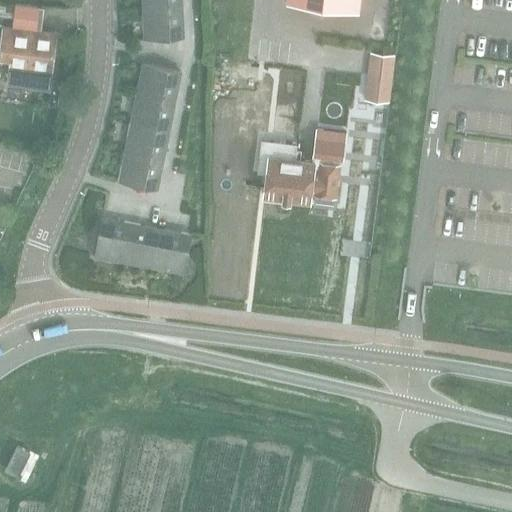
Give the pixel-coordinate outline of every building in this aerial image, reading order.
[(323,0),(323,7),(359,11),(360,0),(323,0)] [(181,5),(144,6),(145,36),(183,35),(181,5)] [(2,23),(0,37),(0,59),(10,60),(8,80),(49,87),(56,30),(2,23)] [(367,72),(389,75),(391,53),(369,51),(367,72)] [(138,93),(174,100),(180,71),(144,64),(138,93)] [(386,101),(389,75),(367,72),(364,99),(386,101)] [(168,129),(174,100),(138,93),(132,121),(168,129)] [(163,157),(168,129),(132,121),(126,149),(163,157)] [(304,158),(299,199),(309,200),(310,189),(315,190),(315,192),(335,194),(339,164),(336,163),(337,158),(340,159),(343,131),(317,128),(313,159),(304,158)] [(156,186),(163,157),(126,149),(120,179),(156,186)] [(299,199),(304,158),(305,152),(287,150),(286,156),(268,154),(263,194),(299,199)] [(125,259),(132,223),(102,218),(96,254),(125,259)] [(153,264),(160,228),(132,223),(125,259),(153,264)] [(160,228),(153,264),(183,270),(189,233),(160,228)] [(5,468),(17,474),(29,451),(17,445),(5,468)]
